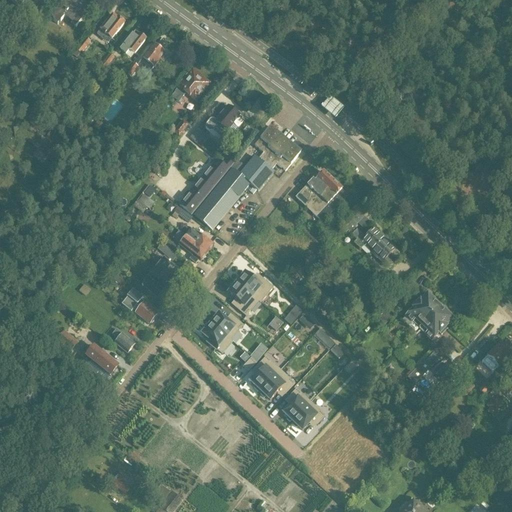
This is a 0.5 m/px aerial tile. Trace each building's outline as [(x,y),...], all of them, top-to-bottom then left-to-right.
[(59,8),(60,9),(51,19),(58,25),(64,18),(76,28),(88,14),(76,3),(73,7),(66,0),(59,8)] [(100,31),(97,35),(102,40),(106,35),(112,40),(125,24),(124,23),(124,21),(120,18),(119,19),(118,18),(117,19),(112,15),(100,30),(100,31)] [(130,52),(135,55),(146,40),(145,38),(143,36),(140,36),(135,31),(119,51),(126,56),(130,52)] [(81,54),(90,43),(86,39),(76,50),(81,54)] [(137,67),(133,64),(125,74),(131,79),(135,73),(140,76),(146,68),(150,72),(153,69),(154,69),(160,61),(163,63),(167,58),(164,55),(165,54),(153,45),(139,63),(140,63),(137,67)] [(108,66),(113,59),(108,55),(98,68),(103,71),(108,65),(108,66)] [(207,94),(212,89),(209,87),(211,85),(192,69),(176,88),(177,89),(175,92),(172,97),(179,102),(182,98),(185,95),(195,103),(205,93),(207,94)] [(327,97),(319,106),(333,118),(341,109),(327,97)] [(206,126),(206,129),(210,132),(213,132),(226,142),(232,135),(231,134),(238,125),(241,122),(237,119),(239,118),(238,117),(238,115),(234,112),(233,113),(228,109),(218,121),(216,120),(215,120),(214,120),(210,120),(206,126)] [(184,121),(174,133),(179,137),(189,126),(184,121)] [(97,123),(93,128),(99,133),(103,128),(97,123)] [(15,138),(21,137),(35,148),(42,138),(25,125),(21,130),(20,129),(14,130),(15,138)] [(264,154),(279,135),(270,128),(255,147),(264,154)] [(38,150),(33,156),(43,163),(60,141),(50,134),(45,140),(42,138),(35,148),(38,150)] [(285,172),(301,153),(279,135),(264,154),(258,161),(255,158),(246,169),(237,161),(231,169),(232,170),(194,216),(212,231),(250,185),(258,192),(274,174),(271,172),(276,165),(285,172)] [(223,166),(223,167),(228,171),(234,164),(229,159),(223,166)] [(216,161),(202,178),(214,188),(228,171),(223,167),(223,166),(217,162),(216,161)] [(324,192),(333,182),(323,174),(315,183),(313,181),(296,199),(307,209),(323,191),(324,192)] [(198,183),(191,191),(203,201),(214,188),(202,178),(198,183)] [(323,191),(307,209),(322,223),(347,197),(342,192),(335,185),(333,182),(324,192),(323,191)] [(149,187),(144,193),(149,197),(154,191),(149,187)] [(191,191),(179,206),(191,216),(203,201),(191,191)] [(143,196),(138,203),(142,205),(147,209),(149,211),(154,205),(147,199),(143,196)] [(137,203),(134,207),(143,214),(147,210),(147,209),(142,205),(138,203),(138,202),(137,203)] [(179,209),(175,213),(188,224),(193,218),(179,209)] [(125,234),(130,227),(123,221),(117,227),(125,234)] [(345,228),(343,231),(347,235),(349,234),(350,232),(354,228),(357,225),(352,221),(345,228)] [(350,232),(349,234),(352,236),(357,241),(354,244),(360,249),(364,245),(365,246),(366,247),(365,247),(371,253),(384,239),(380,235),(374,229),(365,238),(357,231),(354,228),(350,232)] [(191,232),(185,239),(206,255),(213,245),(202,237),(193,229),(191,232)] [(182,243),(180,245),(189,252),(188,252),(193,256),(190,260),(196,264),(199,261),(200,262),(206,255),(185,239),(182,243)] [(384,239),(371,253),(377,258),(384,265),(388,269),(393,264),(387,259),(390,256),(394,259),(399,254),(390,245),(391,245),(384,239)] [(168,241),(165,244),(173,250),(175,247),(168,241)] [(168,249),(163,255),(169,260),(174,254),(168,249)] [(313,255),(305,260),(309,266),(317,261),(313,255)] [(169,292),(172,287),(171,286),(181,274),(164,260),(149,278),(151,280),(145,288),(158,299),(164,291),(166,292),(167,291),(169,292)] [(295,291),(313,273),(302,262),(284,280),(295,291)] [(123,287),(127,283),(116,274),(112,279),(123,287)] [(239,277),(235,283),(259,303),(258,303),(260,304),(272,290),(259,279),(256,283),(252,280),(245,274),(241,279),(239,277)] [(374,299),(388,285),(383,280),(369,295),(374,299)] [(232,289),(228,294),(235,301),(238,304),(234,308),(246,318),(258,303),(259,303),(235,283),(230,288),(232,289)] [(328,308),(333,303),(322,292),(324,290),(317,283),(310,291),(328,308)] [(150,325),(151,324),(152,324),(154,322),(154,320),(157,316),(143,305),(144,304),(129,293),(124,299),(139,310),(136,314),(150,325)] [(431,302),(426,297),(421,303),(420,302),(413,309),(414,310),(407,317),(406,317),(402,321),(415,333),(419,329),(440,307),(439,307),(438,306),(438,304),(435,301),(433,301),(432,300),(431,302)] [(390,300),(386,305),(390,309),(395,304),(390,300)] [(440,334),(446,327),(451,321),(444,315),(446,313),(445,313),(444,310),(441,307),(440,307),(419,329),(431,341),(439,334),(440,334)] [(388,311),(385,308),(376,317),(379,320),(385,326),(394,316),(388,310),(388,311)] [(213,319),(210,322),(211,324),(210,325),(231,342),(243,327),(233,318),(229,324),(226,321),(219,315),(215,319),(213,319)] [(288,316),(284,321),(290,327),(294,322),(288,316)] [(305,316),(299,322),(306,328),(311,322),(305,316)] [(206,330),(202,335),(209,340),(214,345),(212,347),(217,351),(222,356),(233,343),(231,342),(210,325),(209,326),(207,325),(205,328),(206,330)] [(123,335),(116,330),(112,336),(118,341),(115,345),(127,355),(135,345),(123,335)] [(320,331),(315,336),(322,343),(327,337),(320,331)] [(69,353),(77,344),(65,334),(57,344),(69,353)] [(488,358),(482,363),(492,373),(498,367),(498,368),(511,355),(500,344),(487,357),(488,358)] [(91,361),(86,367),(105,382),(110,376),(117,367),(94,348),(87,357),(91,361)] [(423,362),(407,379),(414,386),(430,369),(440,360),(434,354),(424,363),(423,362)] [(258,376),(251,383),(255,387),(254,389),(259,394),(280,371),(266,358),(256,369),(261,373),(258,376)] [(246,364),(243,368),(248,373),(257,364),(251,359),(251,360),(246,364)] [(458,376),(446,364),(444,366),(442,364),(438,368),(440,370),(433,376),(446,388),(458,376)] [(280,371),(259,394),(264,399),(266,397),(270,401),(277,394),(280,391),(284,396),(295,385),(280,371)] [(484,396),(492,387),(487,382),(479,390),(484,396)] [(290,407),(283,414),(287,418),(286,420),(290,423),(291,422),(292,423),(311,403),(296,390),(288,399),(293,404),(290,407)] [(493,419),(508,403),(501,397),(486,412),(493,419)] [(311,403),(292,423),(293,424),(293,426),(296,429),(298,428),(302,432),(309,425),(312,422),(317,426),(325,417),(311,403)] [(126,495),(134,484),(122,475),(114,485),(126,495)] [(172,494),(161,486),(153,497),(163,505),(157,511),(174,511),(183,502),(172,493),(172,494)] [(418,511),(421,509),(413,502),(403,511),(418,511)]
